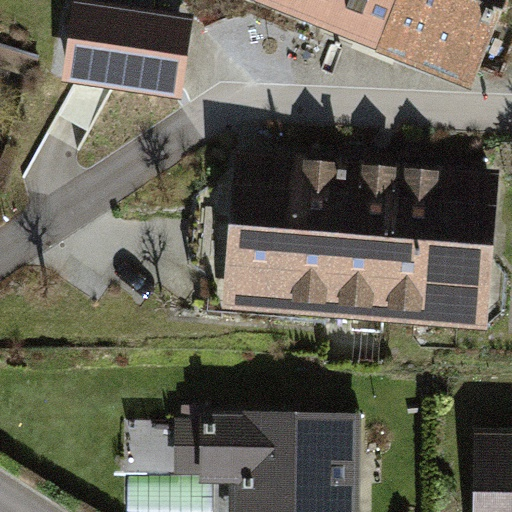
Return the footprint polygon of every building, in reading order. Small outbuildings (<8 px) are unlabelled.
[(200,0),(77,0),(65,82),(185,100),(201,0),(200,0)] [(310,0),(472,67),(499,0),(310,0)] [(258,155),(231,173),(218,320),(328,330),(328,323),(384,328),(386,311),(484,319),(496,175),(258,155)] [(350,511),(351,417),(204,415),(204,471),(234,471),(233,511),(350,511)] [(511,511),(511,432),(481,432),(479,511),(511,511)]
